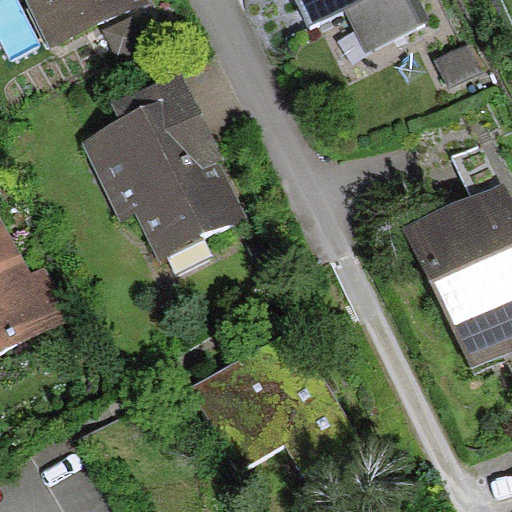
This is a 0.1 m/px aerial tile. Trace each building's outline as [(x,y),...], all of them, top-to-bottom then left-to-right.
[(25,0),(50,48),(145,2),(143,0),(25,0)] [(372,45),(419,23),(407,0),(301,0),(312,22),(351,3),(372,45)] [(159,260),(251,217),(185,75),(116,107),(125,125),(87,143),(123,218),(136,211),(159,260)] [(484,366),(511,351),(511,199),(505,187),(456,213),(414,234),(484,366)] [(0,358),(68,320),(6,213),(0,216),(0,358)] [(313,482),(367,452),(317,363),(302,336),(195,395),(239,474),(292,445),(313,482)]
